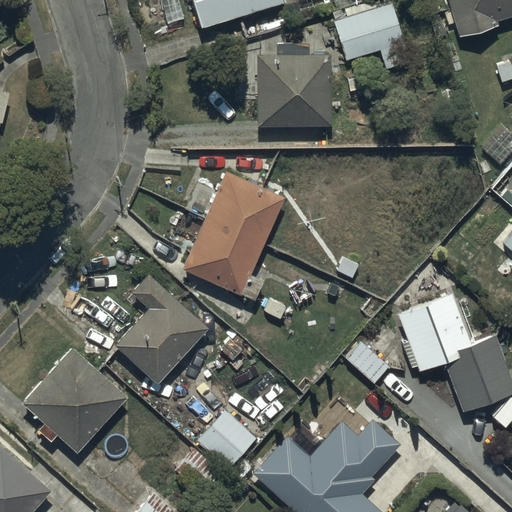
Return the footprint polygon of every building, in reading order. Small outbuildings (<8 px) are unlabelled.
[(194,0),(201,19),(264,0),(194,0)] [(511,0),(449,0),(458,29),(495,18),(494,14),(511,8),(511,0)] [(393,4),(335,21),(346,58),(404,41),(393,4)] [(328,47),(256,47),(256,118),(328,117),(328,47)] [(511,144),(511,130),(500,120),(479,145),(498,161),(511,144)] [(287,196),(226,169),(204,218),(183,267),(256,298),(263,282),(252,278),(266,244),(287,196)] [(511,226),(502,238),(511,247),(511,226)] [(150,308),(117,344),(159,383),(210,329),(150,273),(133,292),(150,308)] [(448,286),(395,307),(406,334),(400,336),(410,361),(416,359),(418,363),(441,354),(461,403),(511,382),(511,378),(491,327),(468,336),(448,286)] [(386,361),(358,336),(343,353),(372,378),(386,361)] [(127,389),(73,339),(21,395),(44,415),(38,422),(50,434),(57,427),(76,444),(127,389)] [(257,439),(224,410),(197,440),(230,469),(257,439)] [(287,430),(253,467),(302,511),(385,511),(386,511),(360,488),(373,474),(369,470),(398,439),(372,415),(359,429),(343,415),(309,451),(287,430)] [(30,511),(51,491),(0,444),(0,511),(30,511)] [(224,477),(194,450),(176,471),(205,498),(224,477)] [(180,511),(153,486),(136,504),(139,506),(133,511),(180,511)] [(442,511),(472,511),(452,494),(442,505),(446,509),(442,511)]
